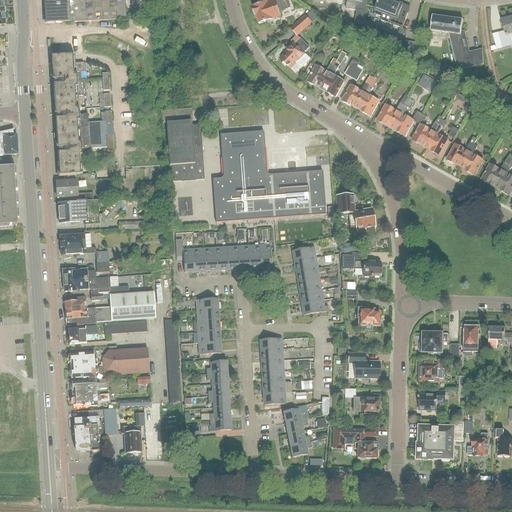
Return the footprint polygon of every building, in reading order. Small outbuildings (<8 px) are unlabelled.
[(43,0),(45,24),(64,23),(126,20),(124,0),(43,0)] [(291,1),(286,3),(285,0),(276,0),(253,8),(253,9),(252,11),(254,15),(256,16),(259,25),(280,17),(279,13),(288,10),(288,9),(293,7),(291,1)] [(367,1),(363,0),(346,0),(346,1),(347,1),(345,9),(365,13),(367,1)] [(380,21),(389,24),(402,29),(410,8),(390,0),(388,0),(387,0),(379,0),(374,15),(382,18),(380,21)] [(311,10),(304,16),(311,24),(318,18),(311,10)] [(297,37),(311,24),(304,16),(290,29),(297,37)] [(432,17),(430,32),(448,34),(457,72),(483,65),(482,50),(482,51),(470,53),(465,32),(461,32),(463,21),(432,17)] [(511,46),(511,19),(509,20),(508,17),(501,19),(505,32),(499,34),(502,45),(496,47),(497,51),(511,46)] [(289,67),(291,70),(296,74),(310,60),(304,54),(309,48),(300,39),(295,45),(294,44),(280,59),(282,61),(288,68),(289,67)] [(405,41),(402,56),(401,59),(413,61),(416,44),(405,41)] [(340,67),(349,56),(345,52),(338,60),(338,59),(335,62),(340,67)] [(350,79),(357,65),(352,62),(344,75),(350,79)] [(52,66),(51,66),(51,71),(52,77),(52,84),(52,91),(53,97),(53,104),(54,111),(54,117),(55,124),(55,131),(55,137),(56,144),(56,150),(57,157),(57,164),(58,170),(58,177),(76,176),(80,176),(79,156),(81,156),(81,150),(90,149),(107,148),(106,144),(106,140),(106,135),(112,135),(112,125),(105,125),(105,122),(88,123),(87,115),(78,115),(78,109),(76,109),(75,99),(85,98),(85,92),(84,81),(81,81),(80,73),(84,73),(83,64),(73,64),(52,66)] [(321,90),(335,66),(331,64),(326,72),(316,67),(307,82),(321,90)] [(358,66),(357,65),(350,79),(357,82),(363,72),(357,68),(358,66)] [(334,77),(339,68),(335,66),(321,90),(335,98),(344,83),(334,77)] [(431,79),(423,75),(417,85),(424,90),(431,79)] [(356,110),(373,79),(370,76),(361,92),(351,86),(342,102),(356,110)] [(373,79),(356,110),(370,118),(379,102),(368,96),(377,81),(373,79)] [(409,97),(407,101),(391,129),(405,138),(414,122),(403,116),(408,109),(410,110),(414,102),(412,101),(413,100),(409,97)] [(391,129),(407,101),(403,99),(396,112),(385,106),(377,122),(391,129)] [(166,112),(161,112),(162,124),(193,121),(192,114),(192,110),(166,112)] [(426,149),(442,121),(438,118),(431,131),(420,126),(411,141),(426,149)] [(442,121),(426,149),(440,157),(449,142),(438,136),(446,123),(442,121)] [(204,180),(200,125),(192,126),(191,122),(166,124),(172,183),(204,180)] [(453,128),(448,137),(454,140),(459,131),(453,128)] [(2,156),(12,156),(18,155),(17,147),(17,136),(14,136),(12,131),(1,133),(0,132),(0,156),(2,157),(2,156)] [(223,179),(212,180),(215,223),(271,219),(282,218),(325,216),(322,173),(263,177),(262,163),(266,163),(264,133),(220,136),(223,179)] [(461,169),(474,146),(477,140),(473,138),(465,151),(455,145),(446,161),(461,169)] [(474,146),(461,169),(475,177),(483,161),(473,156),(477,148),(474,146)] [(148,166),(147,151),(132,152),(133,167),(148,166)] [(508,157),(505,163),(500,171),(490,165),(481,181),(495,189),(511,159),(508,157)] [(511,159),(495,189),(510,197),(511,192),(511,177),(508,176),(511,168),(511,159)] [(13,176),(13,167),(0,167),(0,226),(17,226),(17,225),(14,225),(14,220),(14,216),(11,177),(13,176)] [(57,199),(68,198),(68,205),(79,204),(78,202),(93,201),(93,194),(77,195),(76,181),(56,182),(57,199)] [(155,183),(139,183),(139,193),(156,193),(155,183)] [(337,218),(348,217),(350,229),(355,228),(356,232),(365,230),(366,235),(375,233),(374,228),(371,210),(354,213),(352,196),(336,197),(337,218)] [(97,201),(93,201),(78,202),(79,204),(68,205),(57,205),(59,224),(84,222),(84,226),(99,225),(97,201)] [(144,229),(144,222),(118,223),(118,231),(144,229)] [(90,235),(84,235),(60,237),(61,256),(62,256),(64,260),(70,259),(70,256),(85,255),(96,254),(96,253),(95,249),(91,249),(90,235)] [(359,251),(358,244),(342,247),(344,254),(359,251)] [(259,247),(260,269),(271,268),(270,246),(259,247)] [(237,248),(238,270),(249,269),(248,247),(237,248)] [(248,247),(249,269),(260,269),(259,247),(248,247)] [(226,249),(228,271),(238,270),(237,248),(226,249)] [(294,263),(315,259),(322,258),(321,251),(314,252),(314,248),(292,252),(294,263)] [(204,250),(206,272),(217,271),(215,249),(204,250)] [(215,249),(217,271),(228,271),(226,249),(215,249)] [(194,251),(195,273),(206,272),(204,250),(194,251)] [(194,251),(183,251),(184,273),(195,273),(194,251)] [(96,253),(96,254),(97,265),(109,264),(108,252),(96,253)] [(342,256),(341,270),(363,270),(363,277),(380,277),(380,263),(370,263),(370,261),(366,261),(366,254),(351,253),(351,256),(342,256)] [(317,270),(315,259),(294,263),(295,273),(317,270)] [(109,273),(109,264),(97,265),(97,274),(109,273)] [(95,272),(87,272),(87,270),(74,271),(74,270),(62,271),(63,281),(95,279),(95,272)] [(319,280),(317,270),(295,273),(297,284),(319,280)] [(95,279),(63,281),(64,293),(76,292),(76,291),(88,290),(90,290),(90,296),(102,295),(111,294),(110,288),(105,289),(104,278),(95,279)] [(321,291),(319,280),(297,284),(299,295),(321,291)] [(323,302),(321,291),(299,295),(301,306),(323,302)] [(345,291),(344,300),(357,301),(358,292),(345,291)] [(76,302),(64,303),(66,327),(70,327),(96,325),(96,324),(155,320),(153,293),(109,296),(110,308),(86,310),(85,298),(76,299),(76,302)] [(196,312),(218,311),(218,300),(195,301),(196,312)] [(323,302),(301,306),(303,316),(328,312),(327,307),(324,307),(323,302)] [(368,309),(357,309),(357,319),(359,319),(358,327),(365,327),(365,332),(371,332),(371,327),(378,327),(378,314),(373,314),(373,312),(368,312),(368,309)] [(218,311),(196,312),(197,323),(219,322),(218,311)] [(219,322),(197,323),(197,334),(220,333),(219,322)] [(67,338),(67,343),(69,343),(69,345),(78,345),(78,344),(86,344),(85,336),(96,336),(96,327),(85,328),(85,330),(77,331),(77,330),(68,331),(68,338),(67,338)] [(464,328),(464,353),(478,354),(478,351),(478,328),(464,328)] [(488,341),(489,341),(489,347),(496,347),(497,341),(504,341),(504,342),(507,342),(507,344),(511,344),(511,334),(505,335),(505,329),(489,329),(488,341)] [(220,333),(197,334),(198,345),(220,343),(220,333)] [(423,352),(423,354),(442,354),(442,344),(448,344),(448,335),(442,335),(423,334),(423,345),(420,345),(420,352),(423,352)] [(260,352),(282,351),(281,340),(259,341),(260,352)] [(220,343),(198,345),(199,356),(221,354),(220,343)] [(450,345),(450,360),(459,361),(459,345),(450,345)] [(103,367),(104,377),(149,374),(147,350),(118,352),(109,352),(108,352),(103,359),(103,367)] [(282,351),(260,352),(261,363),(283,361),(282,351)] [(70,368),(94,366),(97,366),(97,360),(94,360),(93,353),(86,354),(86,355),(85,355),(84,354),(81,354),(80,355),(69,356),(69,357),(68,358),(68,362),(70,363),(70,368)] [(344,357),(344,363),(347,363),(347,364),(348,364),(348,379),(354,379),(379,380),(379,363),(364,362),(365,354),(347,354),(347,357),(344,357)] [(283,361),(261,363),(261,374),(284,372),(283,361)] [(207,375),(227,374),(226,362),(210,363),(211,369),(206,369),(207,375)] [(420,365),(420,383),(439,383),(439,380),(443,380),(444,370),(439,370),(439,366),(434,365),(434,362),(426,362),(425,366),(420,365)] [(98,369),(95,369),(94,366),(70,368),(70,370),(70,372),(69,373),(69,377),(71,378),(71,379),(81,378),(83,379),(85,379),(86,378),(88,378),(88,379),(95,379),(95,374),(97,374),(97,377),(104,377),(103,367),(98,368),(98,369)] [(284,372),(261,374),(262,385),(284,383),(284,372)] [(227,374),(207,375),(207,381),(211,381),(212,386),(228,385),(227,374)] [(137,378),(137,386),(149,385),(149,377),(137,378)] [(466,377),(458,377),(458,392),(465,393),(466,377)] [(85,395),(96,394),(95,381),(89,382),(86,383),(86,381),(83,382),(83,383),(71,384),(71,385),(70,386),(70,390),(72,391),(72,396),(85,395)] [(311,382),(301,382),(301,391),(312,390),(311,382)] [(284,383),(262,385),(263,395),(285,394),(291,394),(291,383),(284,383)] [(208,398),(228,397),(228,385),(212,386),(212,392),(208,392),(208,398)] [(355,390),(334,390),(334,395),(344,396),(344,399),(354,399),(354,400),(355,400),(355,390)] [(446,405),(446,399),(446,392),(436,392),(436,396),(419,396),(418,411),(436,411),(436,405),(446,405)] [(96,399),(96,394),(85,395),(72,396),(73,407),(74,407),(75,408),(79,408),(81,407),(83,406),(85,407),(87,407),(89,406),(90,406),(90,407),(97,407),(96,402),(98,401),(98,403),(108,402),(108,396),(98,396),(98,399),(96,399)] [(285,394),(263,395),(263,406),(286,405),(285,394)] [(466,402),(466,403),(478,404),(478,394),(466,394),(466,402)] [(229,408),(228,397),(208,398),(208,404),(213,404),(213,409),(229,408)] [(379,400),(355,400),(354,400),(354,413),(378,413),(379,400)] [(119,410),(142,408),(151,408),(150,401),(119,403),(119,410)] [(179,408),(145,410),(146,438),(162,438),(163,458),(176,457),(175,437),(181,437),(179,408)] [(230,420),(229,408),(213,409),(213,415),(209,415),(210,421),(230,420)] [(103,411),(104,419),(105,436),(117,435),(116,428),(115,429),(114,410),(103,410),(103,411)] [(189,410),(182,411),(181,411),(182,421),(190,421),(189,410)] [(285,424),(306,420),(305,415),(300,416),(299,410),(283,413),(285,424)] [(90,452),(90,453),(99,452),(96,422),(98,422),(98,419),(104,419),(103,411),(91,412),(92,419),(74,420),(74,422),(73,422),(73,427),(74,427),(74,428),(73,428),(75,448),(75,449),(75,450),(75,451),(76,451),(76,452),(77,452),(77,453),(79,453),(80,453),(90,452)] [(145,427),(144,414),(135,415),(135,428),(145,427)] [(465,416),(464,435),(472,435),(473,416),(465,416)] [(231,431),(230,420),(210,421),(210,427),(214,426),(215,432),(231,431)] [(306,420),(285,424),(287,436),(303,433),(302,427),(307,426),(306,420)] [(326,428),(325,420),(316,421),(317,429),(326,428)] [(432,461),(433,458),(437,458),(437,461),(438,462),(438,460),(442,460),(442,462),(449,462),(449,460),(452,460),(453,442),(463,442),(464,423),(453,423),(453,429),(438,428),(438,430),(433,429),(434,428),(420,428),(419,445),(418,445),(418,452),(416,452),(415,459),(417,459),(417,460),(432,461)] [(124,435),(126,454),(141,453),(140,434),(140,428),(122,429),(122,435),(124,435)] [(333,429),(332,449),(344,450),(344,445),(355,445),(354,451),(357,451),(357,459),(359,459),(360,460),(364,460),(365,459),(376,459),(376,458),(377,458),(377,452),(376,452),(376,445),(363,444),(363,437),(377,437),(378,431),(333,429)] [(303,433),(287,436),(290,447),(310,443),(309,437),(304,438),(303,433)] [(503,433),(495,433),(494,439),(498,440),(497,457),(504,457),(504,458),(508,459),(509,458),(511,458),(511,442),(511,440),(503,440),(503,433)] [(474,457),(483,458),(483,456),(487,456),(487,447),(489,447),(489,441),(488,441),(488,435),(481,434),(481,440),(473,440),(473,448),(468,448),(467,456),(474,456),(474,457)] [(310,443),(290,447),(292,459),(308,456),(306,449),(311,448),(310,443)]
